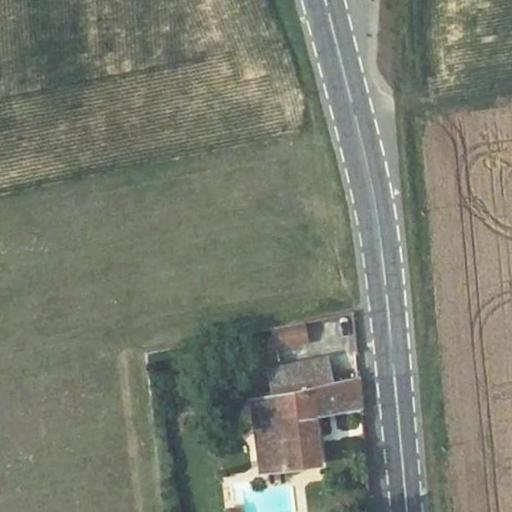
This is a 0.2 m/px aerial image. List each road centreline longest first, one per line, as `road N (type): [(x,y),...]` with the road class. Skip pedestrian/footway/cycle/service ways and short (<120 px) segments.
road 1 (primary): [(315,0),(359,170),(404,511)]
road 2 (primary): [(411,511),(395,285),(377,168),(335,0)]
